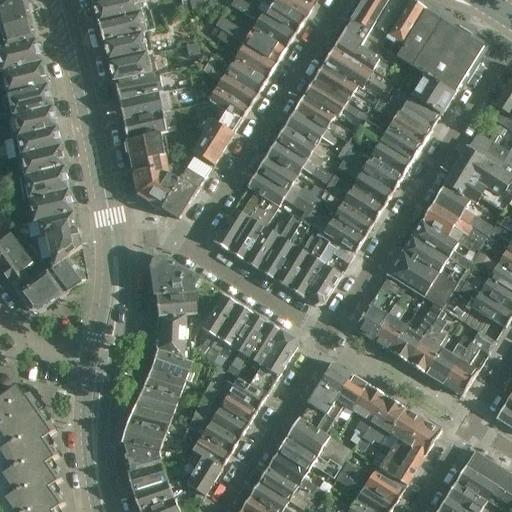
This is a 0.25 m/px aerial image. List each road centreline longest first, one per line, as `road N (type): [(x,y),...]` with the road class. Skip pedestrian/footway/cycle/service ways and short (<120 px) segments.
road 1 (residential): [(330,340),(511,47)]
road 2 (residential): [(193,247),(341,0)]
road 3 (tertiary): [(114,246),(54,0)]
road 4 (residential): [(330,340),(219,511)]
road 5 (residential): [(193,247),(330,340)]
road 6 (tertiary): [(108,511),(95,441),(101,361)]
